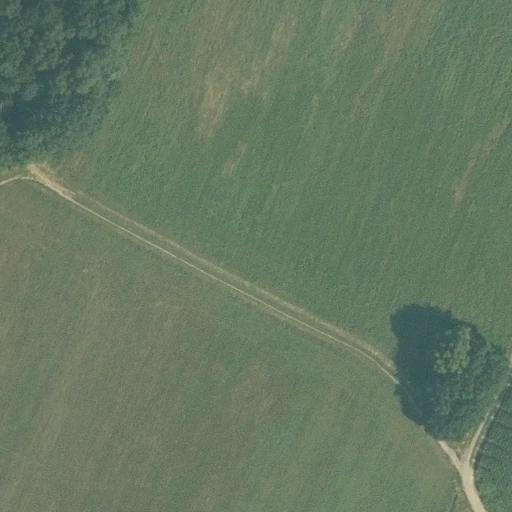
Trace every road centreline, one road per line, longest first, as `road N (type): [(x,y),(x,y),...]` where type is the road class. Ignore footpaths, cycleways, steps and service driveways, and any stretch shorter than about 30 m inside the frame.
road 1 (track): [(0,138),(122,212),(489,399),(511,349)]
road 2 (track): [(489,399),(464,494),(476,511)]
